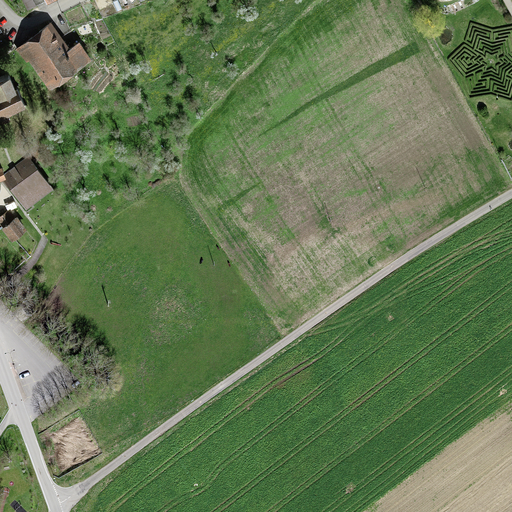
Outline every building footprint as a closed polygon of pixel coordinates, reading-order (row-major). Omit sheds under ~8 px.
[(17,49),(29,59),(31,57),(52,85),(90,58),(78,42),(67,50),(48,24),(17,49)] [(0,118),(24,109),(8,73),(0,76),(0,118)] [(37,167),(28,156),(4,174),(5,175),(3,176),(26,207),(50,189),(35,169),(37,167)] [(15,217),(14,218),(8,210),(0,216),(0,221),(13,238),(25,229),(15,217)] [(20,305),(27,299),(24,295),(27,292),(23,286),(12,295),(20,305)] [(37,311),(27,299),(20,305),(30,317),(37,311)]
